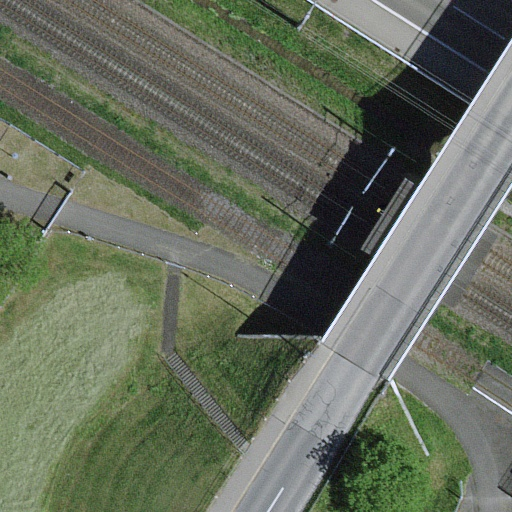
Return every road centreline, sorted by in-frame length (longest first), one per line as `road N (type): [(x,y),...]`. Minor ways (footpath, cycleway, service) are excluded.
road 1 (unclassified): [(355,367),(511,117)]
road 2 (unclassified): [(355,367),(269,511)]
